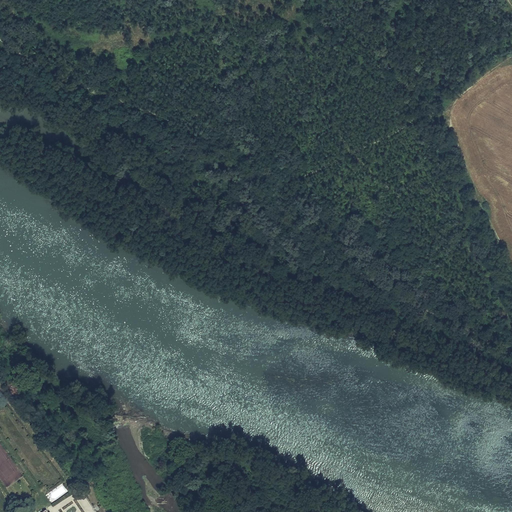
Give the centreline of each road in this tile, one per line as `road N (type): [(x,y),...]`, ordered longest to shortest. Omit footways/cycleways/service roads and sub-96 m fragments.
road 1 (track): [(0,37),(80,84),(196,130),(333,255),(425,310),(511,347)]
road 2 (track): [(511,55),(440,107),(267,197)]
